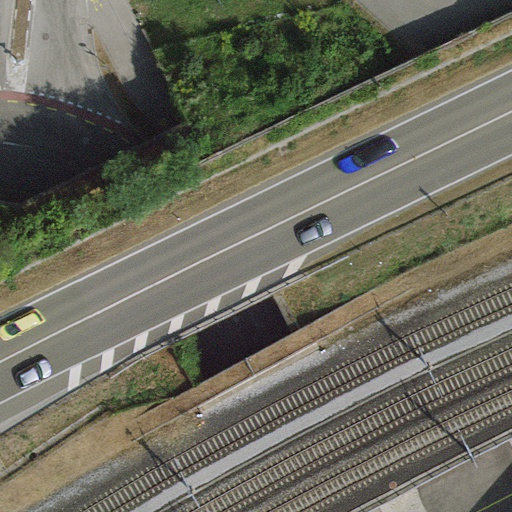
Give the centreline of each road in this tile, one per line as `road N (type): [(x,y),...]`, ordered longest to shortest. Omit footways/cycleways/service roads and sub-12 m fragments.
road 1 (trunk): [(0,361),(511,112)]
road 2 (secondary): [(304,511),(142,218),(109,175),(50,143)]
road 3 (tertiary): [(50,143),(53,48),(43,0)]
